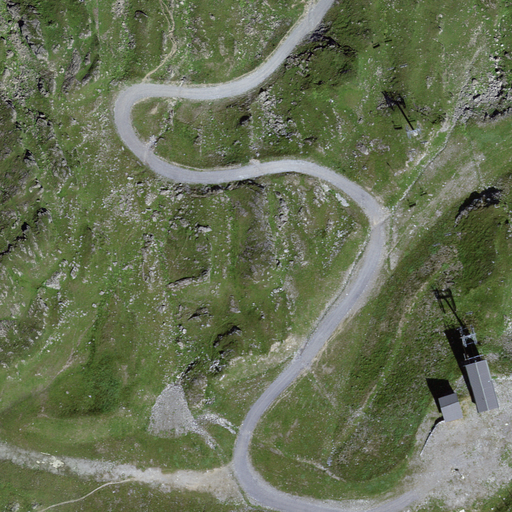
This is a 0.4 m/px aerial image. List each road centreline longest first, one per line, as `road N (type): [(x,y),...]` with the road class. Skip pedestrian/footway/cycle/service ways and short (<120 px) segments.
road 1 (track): [(331,0),(255,82),(211,95),(144,92),(121,113),(139,148),(181,174),(201,180),(302,166),(355,192),(374,216),(374,253),(348,299),(265,403),(246,440),(258,487),(309,511)]
road 2 (track): [(0,449),(72,467),(254,481)]
